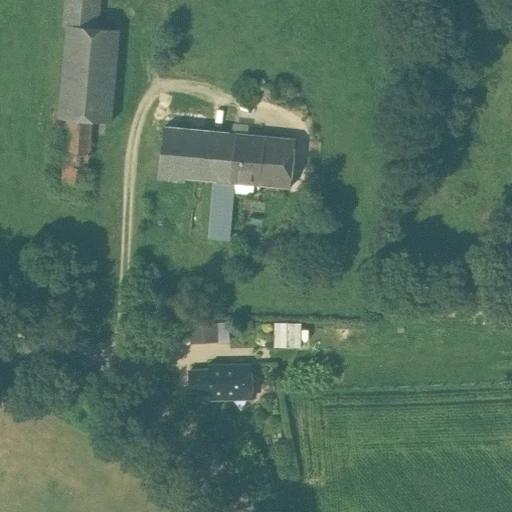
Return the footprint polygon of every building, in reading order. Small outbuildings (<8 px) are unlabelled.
[(101,0),(66,0),(64,26),(69,27),(54,182),(87,185),(93,121),(112,122),(120,31),(99,29),(101,0)] [(235,134),(163,127),(158,180),(186,183),(186,179),(215,181),(230,182),(235,134)] [(296,140),(235,134),(230,182),(235,183),(291,188),(296,140)] [(215,181),(210,237),(229,239),(235,183),(230,182),(215,181)] [(87,185),(54,182),(53,199),(86,202),(87,185)] [(283,349),(311,350),(311,326),(303,326),(303,321),(275,321),(274,346),(283,346),(283,349)] [(229,323),(190,322),(190,341),(229,342),(229,323)] [(252,365),(211,365),(211,371),(190,371),(190,397),(212,397),(212,400),(252,400),(252,365)] [(208,406),(193,406),(193,417),(208,417),(208,406)]
